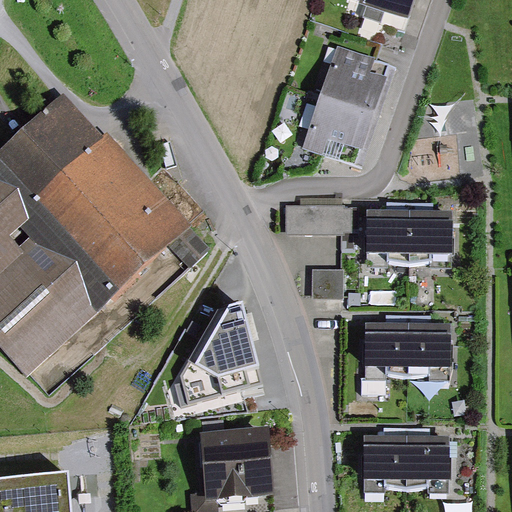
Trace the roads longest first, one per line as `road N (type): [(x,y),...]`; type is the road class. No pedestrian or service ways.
road 1 (residential): [(243,214),(284,191),(376,181),(391,160),(443,0)]
road 2 (residential): [(243,214),(283,290),(319,416),(325,511)]
road 3 (residential): [(112,0),(243,214)]
